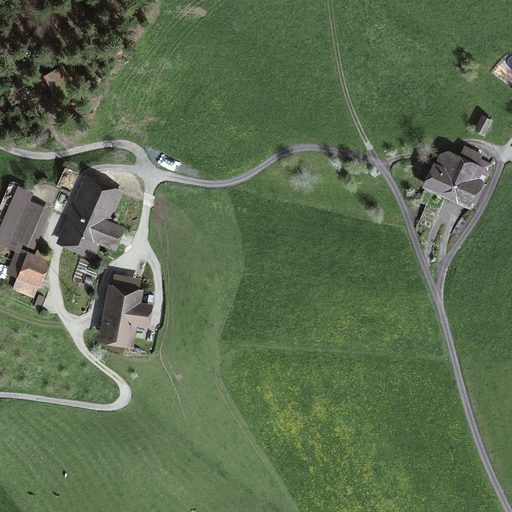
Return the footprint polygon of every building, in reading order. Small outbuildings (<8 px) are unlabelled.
[(484,116),(477,128),(485,133),(492,120),(484,116)] [(487,169),(489,165),(479,160),(481,155),(464,148),(460,157),(451,153),(441,158),(439,157),(435,166),(423,161),(417,175),(430,181),(426,190),(441,195),(442,192),(465,201),(464,204),(473,208),(483,184),(485,185),(490,171),(487,169)] [(107,222),(120,192),(89,179),(71,220),(74,222),(67,240),(90,250),(95,238),(115,247),(123,229),(107,222)] [(0,241),(8,245),(7,247),(17,251),(18,249),(22,241),(30,245),(45,209),(27,202),(31,193),(19,187),(0,231),(0,241)] [(35,256),(18,249),(17,251),(10,266),(20,271),(13,288),(33,297),(37,287),(40,285),(50,263),(48,260),(50,257),(38,252),(35,256)] [(134,321),(149,324),(152,307),(137,304),(139,292),(115,288),(106,337),(131,342),(134,321)] [(38,295),(34,306),(40,308),(44,297),(38,295)]
